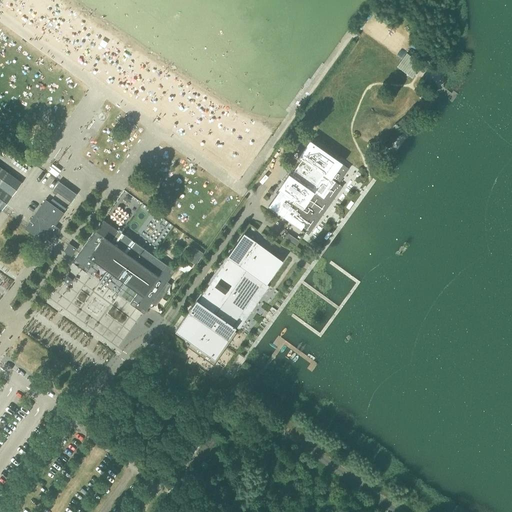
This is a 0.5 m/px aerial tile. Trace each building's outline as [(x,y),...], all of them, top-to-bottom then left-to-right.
[(409,50),(371,23),(364,34),(401,60),(409,50)] [(304,233),(302,231),(313,215),(306,210),(316,195),(324,200),(335,184),(339,187),(331,181),(342,166),(343,165),(310,142),(310,143),(299,158),(302,160),(268,208),(304,233)] [(0,208),(2,210),(22,182),(0,166),(0,208)] [(77,194),(59,181),(53,189),(71,202),(77,194)] [(64,213),(46,200),(26,228),(44,241),(47,236),(51,239),(58,229),(54,226),(64,213)] [(132,303),(146,313),(177,270),(105,219),(74,262),(88,272),(96,261),(140,292),(132,303)] [(236,328),(234,326),(232,325),(262,281),(266,284),(282,261),(258,244),(258,243),(244,233),(227,257),(228,258),(198,300),(197,300),(188,311),(189,311),(176,330),(214,358),(236,328)] [(70,246),(69,248),(67,250),(72,254),(75,249),(70,246)] [(219,439),(203,428),(196,438),(204,444),(197,454),(205,459),(219,439)]
